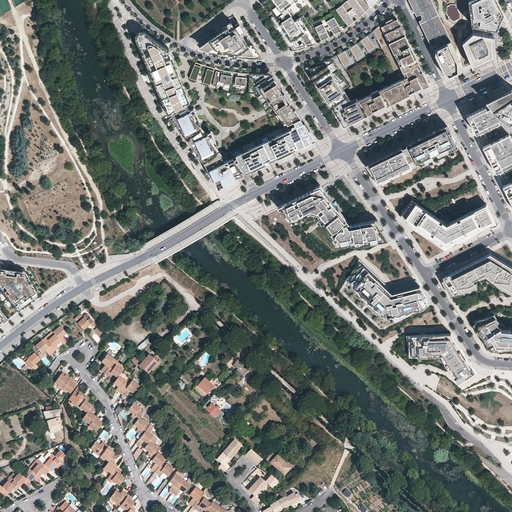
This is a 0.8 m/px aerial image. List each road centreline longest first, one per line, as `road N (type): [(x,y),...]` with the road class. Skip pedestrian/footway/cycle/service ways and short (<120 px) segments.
road 1 (tertiary): [(147,256),(342,150)]
road 2 (residential): [(81,361),(152,503)]
road 3 (residential): [(425,273),(342,150)]
road 4 (residential): [(511,230),(446,100)]
road 5 (residential): [(511,363),(477,355),(425,273)]
road 6 (residential): [(389,0),(346,39),(283,61)]
